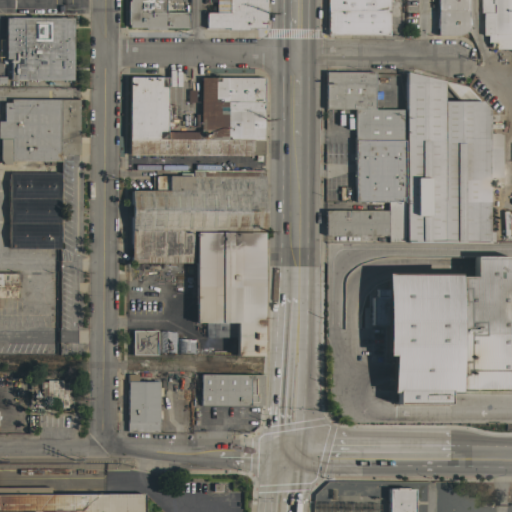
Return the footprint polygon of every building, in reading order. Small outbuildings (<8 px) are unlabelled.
[(164,0),(164,12),(186,12),(186,27),(163,27),(163,29),(144,29),(144,27),(128,27),(128,24),(126,24),(126,1),(128,1),(128,0),(164,0)] [(264,0),(264,27),(246,27),(246,30),(227,30),(227,27),(204,27),(204,12),(214,12),(214,0),(264,0)] [(386,0),(387,34),(326,34),(326,0),(386,0)] [(435,0),(466,0),(466,29),(458,35),(435,34),(435,0)] [(511,0),(511,48),(494,48),(494,46),(488,46),(489,42),(486,42),(486,35),(481,35),(481,13),(479,13),(479,0),(511,0)] [(70,79),(9,79),(9,58),(4,58),(4,17),(71,17),(70,79)] [(353,141),(353,108),(323,108),(324,71),(373,71),(373,108),(402,108),(402,141),(397,141),(353,141)] [(403,242),(403,203),(404,141),(404,71),(465,86),(487,109),(487,132),(487,148),(487,177),(486,230),(491,230),(491,242),(475,241),(403,242)] [(127,140),(127,77),(165,77),(165,132),(194,132),(194,114),(199,114),(199,140),(127,140)] [(199,77),(261,77),(261,109),(199,110),(199,77)] [(77,99),(76,154),(58,154),(58,161),(52,161),(52,165),(41,165),(41,161),(9,160),(9,164),(2,164),(0,161),(0,121),(2,121),(2,102),(9,102),(9,98),(77,99)] [(199,140),(199,114),(199,110),(261,109),(261,140),(199,140)] [(487,132),(499,132),(499,177),(487,177),(487,148),(487,132)] [(261,154),(250,154),(250,155),(127,155),(127,140),(199,140),(261,140),(261,154)] [(404,141),(403,203),(385,203),(385,201),(352,201),(353,141),(397,141),(402,141),(404,141)] [(263,171),(263,231),(191,230),(191,262),(129,262),(130,190),(150,190),(150,175),(179,175),(179,172),(191,173),(191,170),(263,171)] [(57,248),(7,248),(8,172),(58,172),(57,248)] [(260,355),(233,355),(234,322),(218,322),(217,332),(200,332),(200,322),(193,322),(194,231),(261,232),(260,355)] [(455,273),(455,276),(472,276),(472,257),(507,257),(507,266),(511,266),(511,391),(455,391),(455,392),(446,392),(446,403),(393,403),(393,392),(387,392),(387,355),(382,355),(382,327),(368,327),(368,299),(372,299),(372,291),(381,291),(381,273),(455,273)] [(0,272),(14,272),(14,273),(19,273),(19,280),(14,280),(14,297),(0,297),(0,272)] [(155,354),(130,354),(130,330),(155,330),(155,354)] [(174,353),(156,353),(157,331),(175,332),(174,353)] [(193,353),(175,353),(175,336),(193,336),(193,353)] [(125,431),(126,373),(136,373),(135,381),(141,381),(142,375),(154,375),(154,381),(157,381),(157,387),(160,387),(159,395),(157,395),(157,410),(160,410),(160,412),(165,412),(164,417),(157,417),(157,432),(125,431)] [(262,374),(262,405),(199,404),(199,374),(262,374)] [(70,380),(70,407),(56,407),(56,397),(39,397),(40,380),(70,380)] [(412,511),(386,511),(387,488),(394,488),(394,487),(405,487),(405,488),(413,488),(412,511)] [(0,511),(0,494),(141,493),(141,511),(0,511)]
